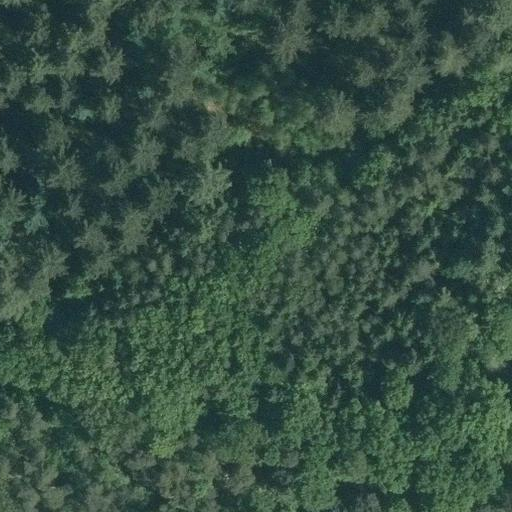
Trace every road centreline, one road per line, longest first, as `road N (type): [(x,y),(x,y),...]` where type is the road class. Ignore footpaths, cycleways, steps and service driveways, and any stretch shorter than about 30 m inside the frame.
road 1 (track): [(130,400),(511,7)]
road 2 (track): [(441,448),(0,380)]
road 3 (track): [(441,448),(511,338)]
road 4 (track): [(0,87),(86,0)]
